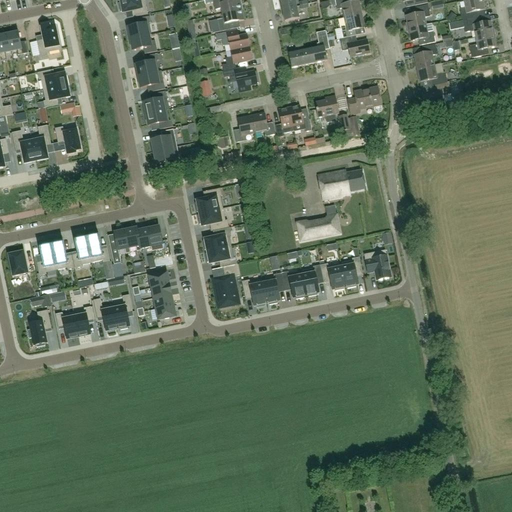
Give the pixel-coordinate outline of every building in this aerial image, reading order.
[(133,18),(134,18),(148,15),(144,0),(133,0),(120,3),(120,4),(119,4),(120,13),(122,12),(123,14),(131,13),(133,14),(134,18),(133,18)] [(222,15),(242,11),(239,0),(238,0),(225,3),(223,0),(212,0),(215,11),(221,9),(222,15)] [(296,7),(294,0),(280,0),(282,10),(296,7)] [(342,9),(344,19),(362,15),(359,1),(350,3),(349,0),(334,0),(337,10),(342,9)] [(481,0),(470,0),(464,1),(465,8),(459,10),(462,21),(476,19),(475,12),(483,11),(481,0)] [(408,29),(426,26),(424,18),(430,17),(428,6),(413,8),(414,15),(405,17),(408,29)] [(299,19),(296,7),(282,10),(285,22),(299,19)] [(229,24),(244,21),(242,11),(222,15),(223,20),(209,23),(211,33),(212,33),(212,34),(230,31),(229,24)] [(341,29),(343,39),(352,37),(357,36),(355,31),(365,29),(362,15),(344,19),(346,28),(341,29)] [(128,28),(130,40),(151,35),(149,24),(151,24),(150,17),(137,20),(139,26),(128,28)] [(480,18),(476,19),(462,21),(464,34),(474,32),(475,38),(492,35),(490,22),(482,24),(480,18)] [(44,41),(37,42),(40,59),(48,57),(47,53),(60,51),(55,27),(50,28),(49,26),(41,28),(43,36),(44,41)] [(427,33),(426,26),(408,29),(410,42),(417,41),(419,47),(435,43),(433,32),(427,33)] [(231,52),(249,48),(247,35),(238,37),(237,31),(216,36),(217,42),(222,41),(223,47),(229,46),(231,52)] [(312,50),(315,64),(327,61),(324,48),(329,47),(326,32),(316,34),(319,45),(317,45),(318,49),(312,50)] [(19,33),(8,35),(11,53),(17,51),(18,56),(29,54),(27,42),(21,43),(19,33)] [(0,36),(0,53),(1,60),(2,62),(7,61),(5,54),(11,53),(8,35),(0,36)] [(130,40),(133,51),(143,49),(145,55),(157,53),(155,42),(150,43),(149,36),(151,36),(151,35),(130,40)] [(495,48),(492,35),(475,38),(476,45),(469,47),(471,59),(488,55),(487,49),(495,48)] [(370,54),(367,41),(354,44),(352,37),(343,39),(340,40),(342,52),(349,51),(350,58),(370,54)] [(201,54),(209,53),(209,42),(200,43),(201,54)] [(416,69),(434,66),(432,56),(437,56),(435,45),(423,48),(424,54),(413,56),(416,69)] [(249,48),(231,52),(232,58),(225,59),(227,65),(222,66),(223,73),(236,70),(235,64),(252,60),(249,48)] [(300,52),(303,66),(315,64),(312,50),(300,52)] [(303,66),(300,52),(288,55),(291,69),(303,66)] [(136,66),(138,77),(161,73),(161,72),(159,73),(157,62),(159,61),(158,55),(145,58),(146,64),(136,66)] [(436,65),(440,73),(445,71),(442,62),(436,65)] [(435,86),(443,84),(447,84),(445,74),(436,75),(434,66),(416,69),(419,83),(430,81),(431,87),(435,86)] [(236,70),(223,73),(224,79),(229,78),(231,84),(237,83),(239,93),(251,91),(250,86),(257,85),(254,72),(246,74),(245,68),(236,70)] [(43,91),(67,86),(65,74),(52,77),(51,71),(38,74),(39,80),(41,79),(43,91)] [(138,77),(141,89),(151,87),(152,93),(165,90),(161,73),(138,77)] [(443,84),(435,86),(436,92),(422,95),(424,109),(444,105),(442,96),(451,95),(449,83),(447,84),(443,84)] [(67,86),(43,91),(46,103),(44,103),(45,109),(58,106),(57,100),(70,98),(67,86)] [(356,100),(354,100),(348,101),(351,116),(359,114),(359,111),(374,107),(375,111),(376,112),(378,113),(380,112),(381,111),(381,109),(381,106),(378,88),(354,93),(356,100)] [(154,101),(144,103),(146,115),(169,110),(166,93),(153,95),(154,101)] [(335,97),(329,98),(330,101),(316,103),(317,110),(316,110),(318,119),(325,117),(326,122),(328,123),(334,122),(333,116),(339,115),(335,97)] [(3,108),(1,100),(0,99),(0,118),(13,116),(11,106),(3,108)] [(67,105),(60,106),(62,113),(69,112),(67,105)] [(311,132),(309,120),(303,121),(300,107),(289,109),(294,132),(305,130),(305,133),(311,132)] [(294,132),(289,109),(278,111),(281,125),(275,127),(278,139),(284,138),(283,134),(294,132)] [(169,110),(146,115),(148,127),(159,124),(160,130),(173,128),(172,122),(169,122),(167,111),(169,111),(169,110)] [(275,136),(272,123),(267,125),(264,114),(251,117),(254,135),(264,133),(265,138),(275,136)] [(347,116),(346,116),(339,117),(342,132),(350,131),(347,116)] [(245,137),(254,135),(251,117),(237,120),(239,130),(233,132),(236,144),(246,142),(245,137)] [(359,131),(356,118),(350,119),(353,132),(359,131)] [(7,125),(0,126),(0,130),(1,135),(9,133),(7,125)] [(39,136),(31,138),(36,162),(37,162),(48,160),(45,147),(51,145),(47,126),(38,128),(39,136)] [(63,128),(55,129),(58,144),(65,143),(68,155),(76,154),(75,152),(81,151),(76,127),(63,130),(63,128)] [(151,141),(154,153),(177,148),(173,130),(161,133),(162,139),(151,141)] [(35,162),(36,162),(31,138),(23,140),(21,132),(12,134),(16,153),(22,152),(25,164),(35,162)] [(0,169),(5,168),(4,164),(2,156),(9,154),(6,140),(0,140),(0,169)] [(177,148),(154,153),(156,164),(167,162),(168,168),(181,165),(177,148)] [(241,153),(232,155),(233,162),(242,160),(241,153)] [(342,195),(344,194),(366,190),(362,170),(346,173),(345,171),(318,176),(322,201),(343,197),(342,195)] [(199,214),(223,209),(220,197),(222,197),(221,189),(205,193),(207,199),(196,202),(197,204),(195,204),(197,213),(199,212),(199,214)] [(327,218),(336,216),(334,207),(325,208),(327,218)] [(223,209),(199,214),(200,216),(198,217),(199,225),(201,225),(202,227),(212,225),(214,232),(215,232),(229,229),(227,221),(226,222),(223,209)] [(327,218),(327,220),(307,224),(306,222),(297,224),(300,242),(340,234),(336,216),(327,218)] [(147,230),(151,248),(152,252),(164,250),(159,228),(147,230)] [(229,229),(215,232),(216,236),(215,238),(204,240),(205,242),(203,242),(205,251),(207,250),(207,252),(231,247),(229,236),(231,236),(230,228),(229,229)] [(129,249),(136,248),(137,252),(141,251),(141,250),(137,232),(137,229),(126,231),(129,249)] [(151,248),(147,230),(137,232),(141,250),(151,248)] [(130,254),(129,249),(126,231),(114,234),(116,243),(110,245),(114,265),(121,264),(118,251),(125,250),(126,255),(130,254)] [(88,239),(87,239),(92,264),(103,261),(103,263),(110,262),(107,249),(101,250),(98,235),(91,237),(92,239),(88,239)] [(78,255),(72,256),(75,269),(82,268),(81,266),(92,264),(87,239),(86,240),(75,242),(78,255)] [(53,246),(52,247),(57,271),(67,269),(68,271),(75,269),(72,256),(66,257),(63,244),(53,247),(53,246)] [(43,262),(37,263),(39,277),(46,275),(46,273),(57,271),(52,247),(51,247),(47,248),(47,246),(39,247),(43,262)] [(234,259),(231,247),(207,252),(207,254),(205,255),(207,263),(209,263),(210,265),(220,263),(222,264),(223,268),(237,265),(236,258),(234,259)] [(23,253),(9,256),(13,277),(28,274),(23,253)] [(364,255),(368,274),(375,273),(376,281),(391,278),(386,254),(372,257),(371,254),(364,255)] [(356,286),(358,285),(356,275),(363,274),(359,258),(352,260),(352,262),(340,264),(345,288),(347,288),(347,290),(356,288),(356,286)] [(258,263),(241,265),(242,276),(259,274),(258,263)] [(343,288),(345,288),(340,264),(328,267),(328,265),(320,266),(323,282),(330,280),(332,291),(335,290),(335,292),(344,290),(343,288)] [(219,308),(226,307),(239,304),(233,278),(241,276),(238,265),(237,265),(223,268),(225,279),(213,281),(218,306),(219,308)] [(301,272),(306,296),(308,296),(308,298),(317,296),(316,294),(319,293),(317,283),(323,282),(320,266),(313,268),(313,270),(301,272)] [(304,297),(306,296),(301,272),(289,275),(288,273),(281,274),(284,290),(291,288),(293,299),(296,298),(296,300),(304,298),(304,297)] [(152,289),(169,285),(167,274),(149,278),(152,289)] [(262,280),(267,304),(269,304),(269,306),(278,304),(277,302),(280,302),(278,291),(284,290),(281,274),(274,276),(274,278),(262,280)] [(190,275),(182,277),(187,295),(195,292),(190,275)] [(265,305),(267,304),(262,280),(250,283),(249,281),(242,282),(245,298),(252,297),(254,307),(256,306),(257,308),(265,307),(265,305)] [(107,283),(94,286),(95,292),(108,289),(107,283)] [(152,289),(154,299),(171,296),(169,285),(152,289)] [(41,298),(41,299),(42,305),(43,308),(51,307),(49,296),(41,298)] [(124,303),(113,305),(118,329),(120,329),(120,331),(128,329),(127,327),(130,327),(127,314),(133,313),(129,296),(122,297),(124,303)] [(171,296),(154,299),(156,310),(173,307),(171,296)] [(100,300),(94,301),(98,320),(103,319),(106,332),(108,331),(109,333),(116,332),(116,330),(118,329),(113,305),(102,308),(100,300)] [(146,311),(154,309),(152,303),(144,305),(146,311)] [(173,307),(156,310),(158,321),(176,317),(173,307)] [(84,311),(74,313),(79,338),(80,338),(80,337),(90,335),(88,322),(94,321),(91,308),(84,309),(84,311)] [(30,330),(27,331),(29,340),(32,339),(34,347),(36,346),(37,348),(45,347),(45,345),(47,344),(45,331),(52,330),(48,311),(37,313),(39,321),(29,323),(30,330)] [(63,314),(56,315),(58,328),(64,327),(67,340),(78,338),(79,338),(74,313),(63,316),(63,314)]
